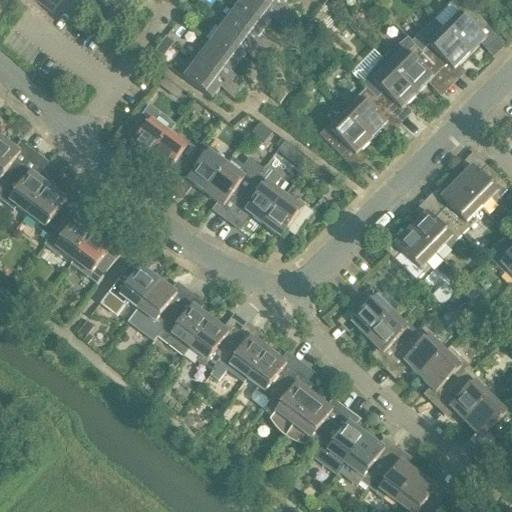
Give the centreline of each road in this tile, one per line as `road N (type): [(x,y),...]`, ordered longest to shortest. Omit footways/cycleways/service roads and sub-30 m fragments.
road 1 (residential): [(77,136),(157,222),(208,259),(266,284),(300,282)]
road 2 (residential): [(450,463),(305,331),(300,282)]
road 3 (residential): [(300,282),(463,121)]
